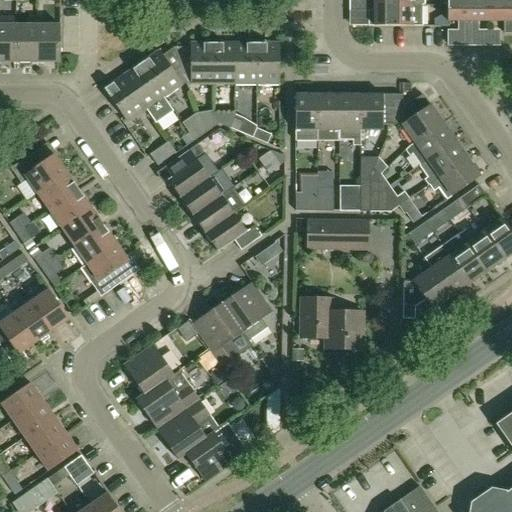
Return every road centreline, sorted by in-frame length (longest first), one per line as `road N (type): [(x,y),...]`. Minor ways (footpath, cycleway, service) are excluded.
road 1 (residential): [(170,511),(85,387),(84,367),(174,294),(176,260),(68,103),(0,95)]
road 2 (tertiary): [(300,480),(511,330)]
road 3 (residential): [(458,86),(444,68),(347,58),(332,27),(332,0)]
